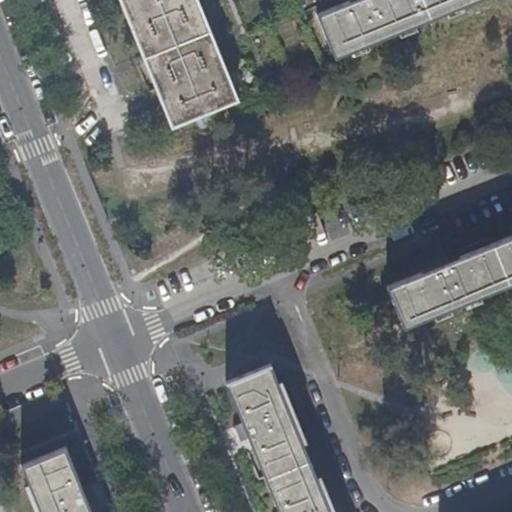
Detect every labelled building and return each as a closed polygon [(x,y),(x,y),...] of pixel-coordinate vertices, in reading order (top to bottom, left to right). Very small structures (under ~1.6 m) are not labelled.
[(119,0),(170,127),(239,101),(198,0),(119,0)] [(358,0),(318,17),(336,59),(474,0),(358,0)] [(511,238),(449,263),(447,259),(440,262),(433,264),(435,269),(388,287),(403,327),(511,284),(511,238)] [(326,511),(267,365),(224,382),(241,424),(235,426),(237,433),(240,439),(246,437),(277,511),(326,511)] [(91,511),(88,503),(92,501),(89,493),(86,485),(81,486),(65,447),(22,465),(40,511),(91,511)]
